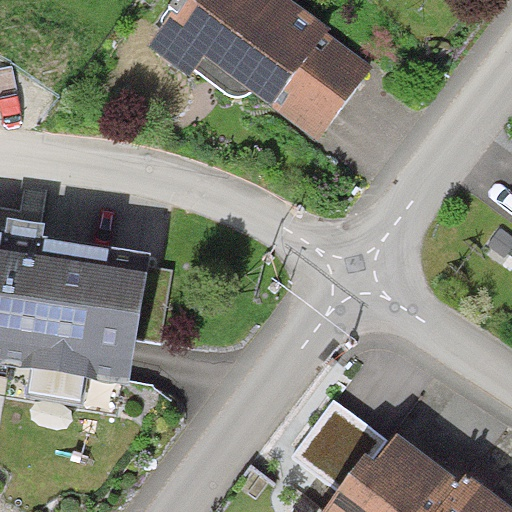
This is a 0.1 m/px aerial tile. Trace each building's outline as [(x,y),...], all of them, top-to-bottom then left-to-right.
[(206,59),(318,142),(373,67),(327,33),(331,28),(293,0),(181,0),(148,46),(191,78),(206,59)] [(88,374),(126,380),(146,255),(43,239),(46,223),(7,216),(4,231),(0,230),(0,359),(31,365),(88,374)] [(88,374),(31,365),(26,396),(83,405),(88,374)] [(390,441),(333,399),(290,456),(338,491),(367,453),(376,460),(390,441)] [(440,511),(470,470),(404,422),(390,441),(376,460),(367,453),(338,491),(323,511),(440,511)] [(511,511),(511,488),(476,463),(470,470),(440,511),(511,511)]
